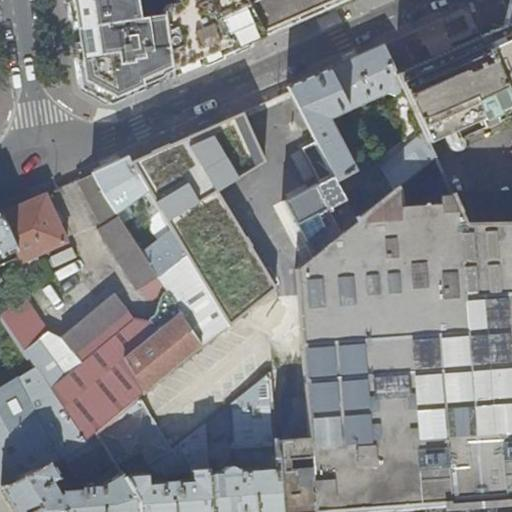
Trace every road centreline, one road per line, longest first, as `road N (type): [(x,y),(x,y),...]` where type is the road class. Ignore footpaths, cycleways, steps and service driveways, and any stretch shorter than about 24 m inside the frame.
road 1 (residential): [(426,0),(43,167)]
road 2 (residential): [(43,167),(19,0)]
